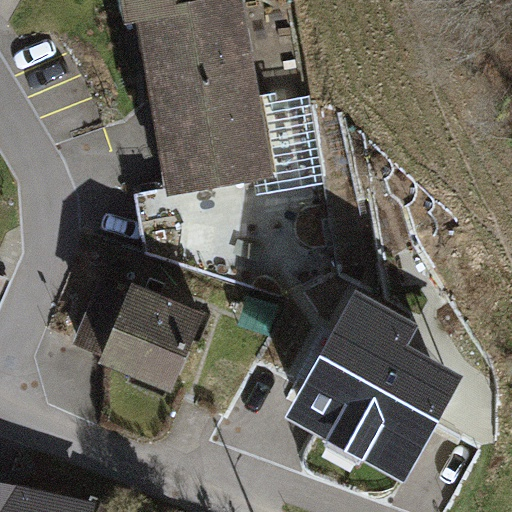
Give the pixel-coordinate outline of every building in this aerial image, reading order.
[(237,8),(225,10),(222,0),(131,0),(136,25),(147,23),(161,107),(175,188),(265,177),(237,8)] [(107,362),(133,300),(100,286),(74,347),(107,362)] [(206,323),(136,294),(133,300),(107,362),(103,372),(172,402),(206,323)] [(421,330),(359,298),(288,430),(407,494),(464,387),(407,357),(421,330)] [(98,511),(102,496),(0,473),(0,511),(98,511)]
